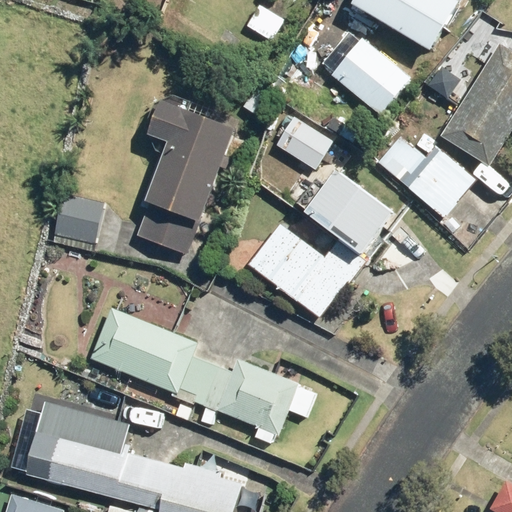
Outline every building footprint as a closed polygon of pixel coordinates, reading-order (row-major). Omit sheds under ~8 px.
[(358,0),(354,7),(433,54),(462,5),(453,0),(358,0)] [(261,7),(250,28),(274,39),(284,19),(261,7)] [(337,74),(333,77),(382,117),(413,80),(364,40),(361,44),(350,35),(325,65),(337,74)] [(511,53),(502,48),(444,138),(490,168),(511,135),(511,53)] [(237,132),(163,104),(150,138),(171,146),(148,204),(152,206),(140,238),(190,256),(237,132)] [(335,144),(297,120),(279,148),(317,172),(335,144)] [(403,139),(380,165),(446,221),(479,182),(438,147),(427,160),(403,139)] [(339,173),(307,216),(363,258),(395,215),(339,173)] [(107,205),(66,196),(56,237),(97,246),(107,205)] [(282,226),(251,268),(322,320),(349,284),(352,286),(356,281),(282,226)] [(114,311),(93,361),(180,396),(179,399),(196,406),(197,404),(281,437),(291,412),(307,419),(317,396),(300,389),(301,386),(240,361),(234,374),(194,358),(200,345),(114,311)] [(46,405),(27,477),(162,511),(236,511),(244,485),(218,478),(219,474),(187,465),(186,470),(130,455),(132,448),(126,446),(131,427),(46,405)] [(491,511),(511,511),(511,484),(508,482),(491,511)] [(66,511),(13,496),(8,511),(66,511)]
